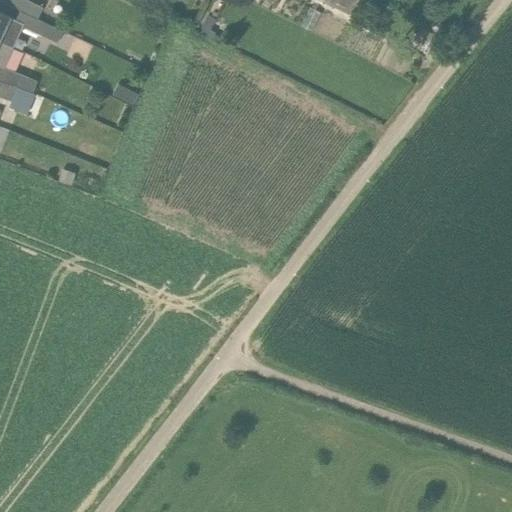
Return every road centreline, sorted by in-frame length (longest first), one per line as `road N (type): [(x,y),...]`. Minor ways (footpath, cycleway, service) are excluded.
road 1 (unclassified): [(227,359),(510,0)]
road 2 (unclassified): [(511,464),(227,359)]
road 3 (unclassified): [(108,511),(227,359)]
